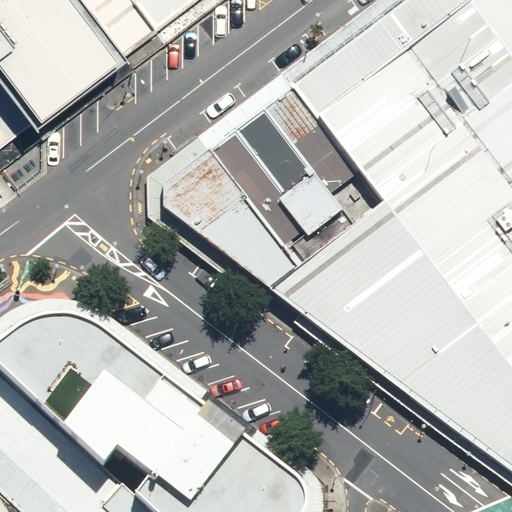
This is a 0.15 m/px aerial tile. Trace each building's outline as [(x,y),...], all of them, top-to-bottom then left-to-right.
[(0,0),(0,93),(25,126),(114,56),(72,0),(0,0)] [(72,0),(114,56),(149,30),(126,0),(72,0)] [(126,0),(149,30),(189,0),(126,0)] [(511,5),(508,0),(410,0),(293,89),(382,208),(296,273),(267,294),(511,479),(511,5)] [(296,273),(382,208),(293,89),(206,154),(296,273)] [(162,214),(267,294),(296,273),(206,154),(160,189),(162,214)] [(137,495),(155,511),(307,511),(308,511),(309,506),(310,500),(310,492),(306,484),(302,478),(247,435),(249,432),(211,404),(208,407),(107,329),(91,320),(74,315),(58,314),(40,318),(26,325),(0,344),(0,368),(104,467),(121,447),(154,473),(137,495)] [(104,467),(0,368),(0,493),(20,511),(155,511),(137,495),(104,467)] [(20,511),(0,493),(0,511),(20,511)]
